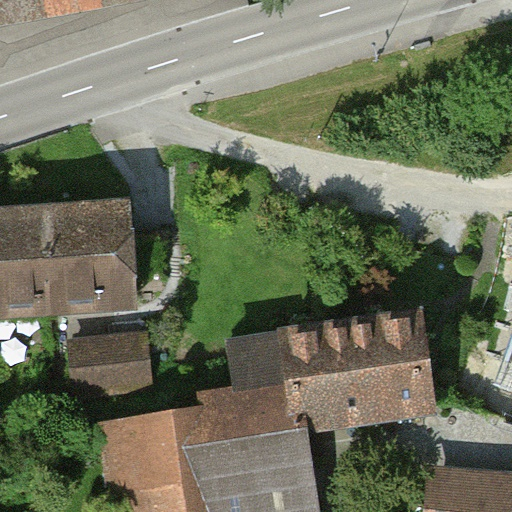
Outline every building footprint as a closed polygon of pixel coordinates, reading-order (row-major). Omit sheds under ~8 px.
[(0,227),(0,314),(136,310),(133,223),(93,225),(11,227),(0,227)] [(292,387),(297,428),(431,409),(419,322),(285,341),(292,387)] [(149,339),(73,347),(77,391),(154,383),(149,339)] [(156,505),(157,511),(307,511),(297,428),(292,387),(206,400),(208,416),(146,426),(147,435),(107,442),(117,511),(156,505)] [(511,511),(511,491),(437,485),(434,511),(511,511)]
